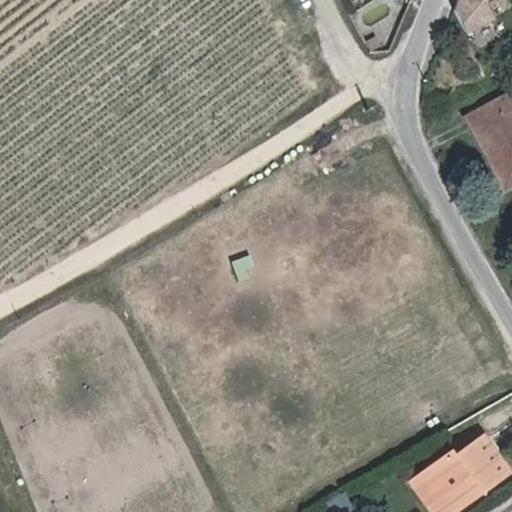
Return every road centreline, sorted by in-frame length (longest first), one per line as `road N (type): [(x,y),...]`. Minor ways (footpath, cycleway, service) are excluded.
road 1 (unclassified): [(511,313),(391,120),(435,0)]
road 2 (track): [(325,0),(391,120)]
